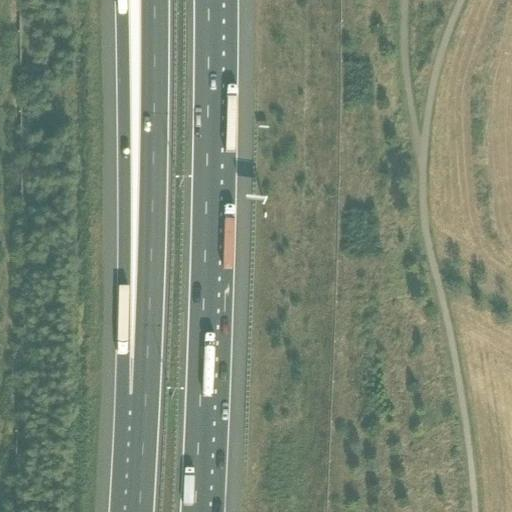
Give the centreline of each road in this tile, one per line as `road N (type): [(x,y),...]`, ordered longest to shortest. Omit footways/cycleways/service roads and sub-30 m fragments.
road 1 (motorway): [(197,511),(212,0)]
road 2 (motorway): [(114,0),(141,416)]
road 3 (motorway): [(154,0),(141,416)]
